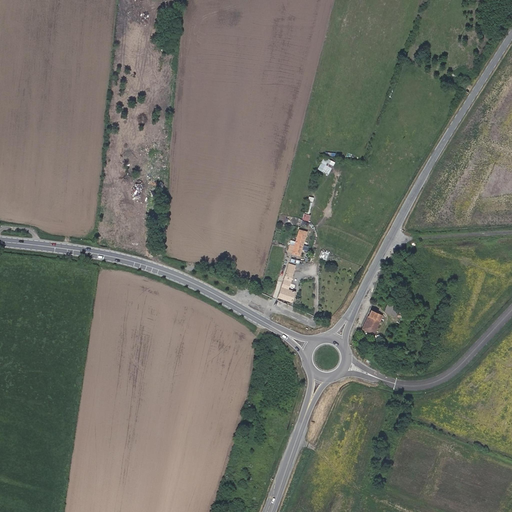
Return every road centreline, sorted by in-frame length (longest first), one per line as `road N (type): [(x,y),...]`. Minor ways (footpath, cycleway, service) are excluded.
road 1 (tertiary): [(336,340),(511,36)]
road 2 (tertiary): [(309,346),(170,273),(98,253),(0,241)]
road 3 (unclassified): [(344,363),(385,381),(433,384),(511,311)]
road 4 (tertiary): [(268,511),(319,374)]
road 5 (unknown): [(263,321),(275,306),(316,316),(318,272),(303,264)]
